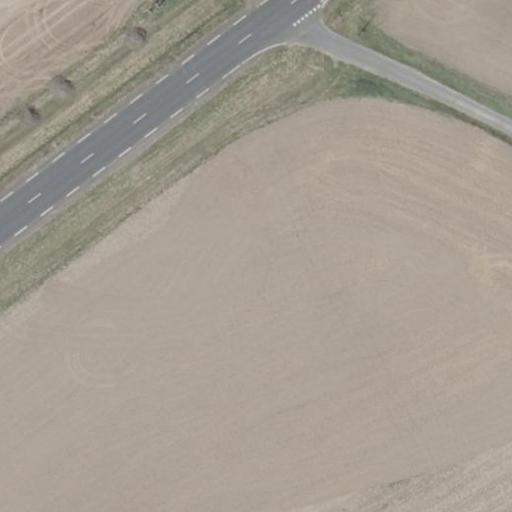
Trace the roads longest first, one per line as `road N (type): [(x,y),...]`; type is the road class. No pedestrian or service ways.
road 1 (primary): [(278,15),(0,226)]
road 2 (unclassified): [(278,15),(511,129)]
